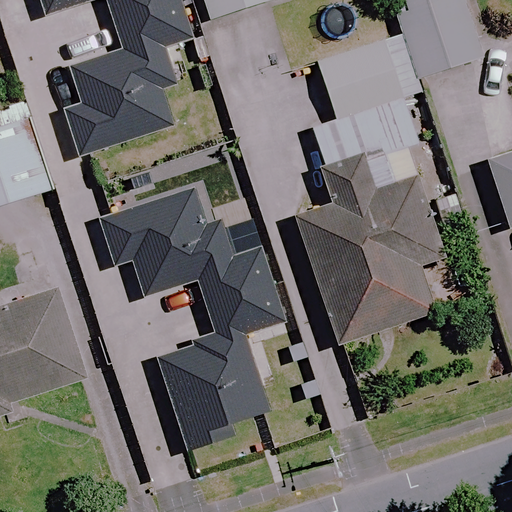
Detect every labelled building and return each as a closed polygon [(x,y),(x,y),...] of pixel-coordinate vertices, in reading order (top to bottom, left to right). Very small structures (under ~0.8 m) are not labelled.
[(198,0),(208,26),(279,3),(278,0),(198,0)] [(480,61),(459,0),(390,0),(417,82),(480,61)] [(380,44),(316,68),(335,124),(311,132),(324,170),(312,174),(325,212),(294,222),(336,350),(436,317),(421,273),(445,265),(415,174),(404,143),(412,141),(380,44)] [(511,157),(486,166),(464,98),(423,111),(465,239),(506,226),(508,233),(511,231),(511,157)] [(0,209),(49,194),(26,123),(0,130),(0,209)] [(64,252),(48,202),(24,210),(41,260),(64,252)] [(101,350),(81,286),(0,310),(0,417),(85,391),(74,358),(101,350)]
